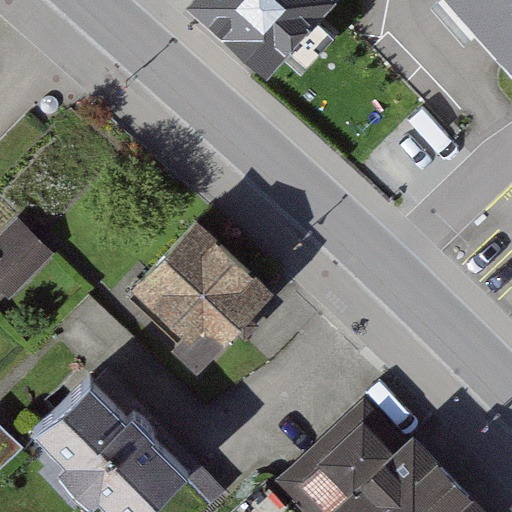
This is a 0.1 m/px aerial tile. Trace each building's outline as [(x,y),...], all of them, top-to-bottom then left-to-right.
[(203,0),(201,3),(279,75),(348,0),(203,0)] [(511,0),(478,0),(511,38),(511,0)] [(56,264),(22,222),(0,240),(0,289),(10,302),(56,264)] [(295,294),(220,223),(163,283),(238,354),(295,294)] [(180,511),(207,490),(112,381),(54,431),(124,511),(180,511)] [(0,463),(19,440),(0,424),(0,463)] [(416,457),(387,427),(319,492),(338,511),(496,511),(431,443),(416,457)]
